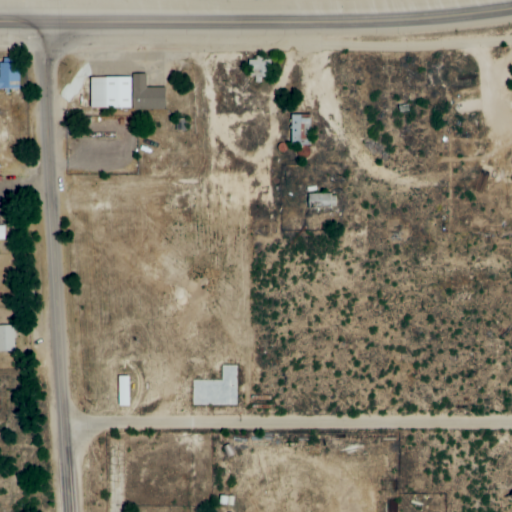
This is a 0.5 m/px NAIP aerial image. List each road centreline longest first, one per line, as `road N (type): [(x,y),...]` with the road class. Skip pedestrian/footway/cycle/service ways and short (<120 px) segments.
road 1 (primary): [(0,22),(317,23),(511,8)]
road 2 (residential): [(68,511),(42,21)]
road 3 (residential): [(511,422),(64,422)]
